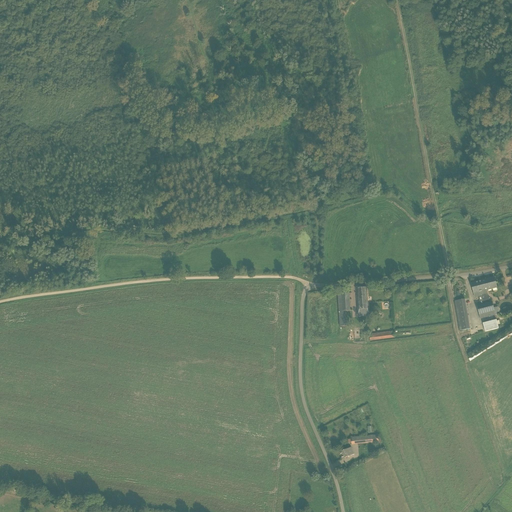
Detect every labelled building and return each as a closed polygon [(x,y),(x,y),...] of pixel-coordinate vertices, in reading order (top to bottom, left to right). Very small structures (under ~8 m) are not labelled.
[(497,287),(494,278),(482,281),(483,285),(480,286),(481,290),(480,290),(482,296),(488,294),(487,290),(497,287)] [(483,285),(482,281),(471,284),(475,298),(482,296),(480,290),(481,290),(480,286),(483,285)] [(369,316),(367,288),(357,288),(359,317),(369,316)] [(349,293),(338,294),(339,315),(346,315),(346,311),(350,311),(349,293)] [(470,329),(465,299),(455,301),(460,331),(470,329)] [(492,302),(490,303),(484,304),(477,306),(480,319),(496,315),(492,302)] [(499,328),(496,320),(483,323),(485,332),(499,328)] [(395,337),(394,331),(369,334),(370,340),(395,337)] [(351,447),(340,452),(343,459),(354,454),(351,447)]
